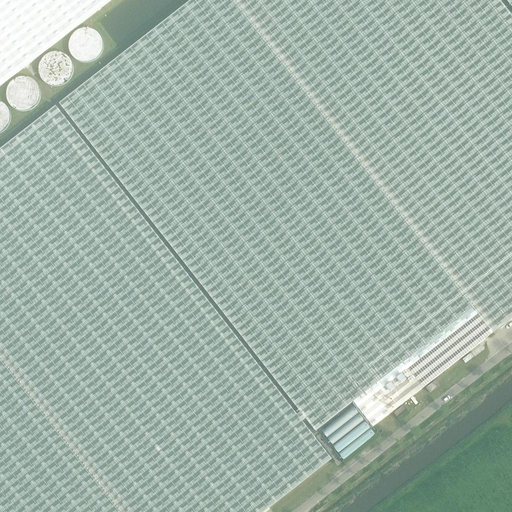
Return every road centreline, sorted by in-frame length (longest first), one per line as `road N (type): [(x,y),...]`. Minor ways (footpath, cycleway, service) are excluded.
road 1 (tertiary): [(294,511),(511,343)]
road 2 (unknown): [(511,357),(314,511)]
